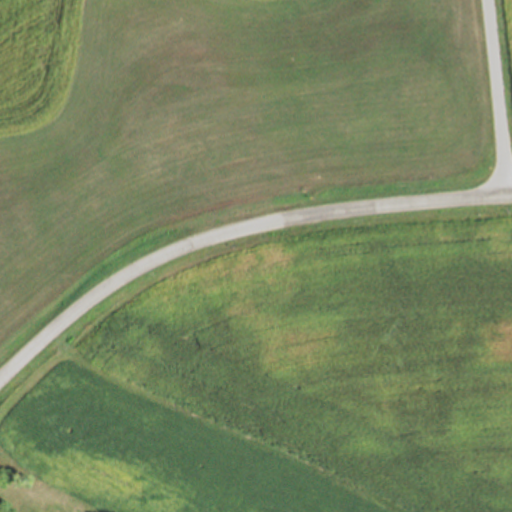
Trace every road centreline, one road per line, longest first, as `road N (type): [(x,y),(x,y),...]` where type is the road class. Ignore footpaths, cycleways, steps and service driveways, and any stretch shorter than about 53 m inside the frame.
road 1 (residential): [(511,194),(308,217),(195,243),(100,293),(0,379)]
road 2 (residential): [(506,195),(489,0)]
